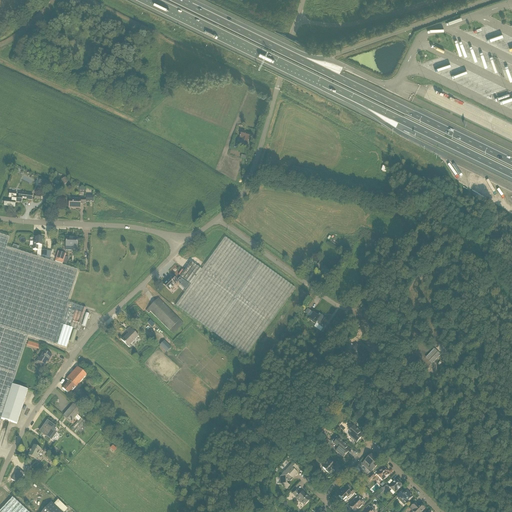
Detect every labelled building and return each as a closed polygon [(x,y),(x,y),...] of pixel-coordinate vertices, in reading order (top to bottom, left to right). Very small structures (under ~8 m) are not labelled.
[(240,146),(246,147),(248,140),(249,140),(251,134),(242,131),(240,138),(242,139),(240,146)] [(394,170),(393,170),(390,169),(384,167),(382,172),(388,174),(392,175),(394,170)] [(43,181),(40,186),(51,191),(53,185),(43,181)] [(5,200),(4,206),(15,207),(15,202),(22,203),(22,199),(32,200),(33,195),(28,194),(28,193),(20,192),(19,197),(16,197),(16,193),(10,192),(9,198),(12,198),(12,201),(5,200)] [(80,204),(85,204),(85,198),(80,198),(80,200),(69,199),(69,209),(73,209),(73,208),(80,208),(80,204)] [(28,390),(12,385),(28,337),(66,349),(73,329),(79,331),(86,309),(66,303),(78,270),(6,247),(9,238),(0,234),(0,422),(1,419),(16,424),(28,390)] [(42,251),(42,239),(36,238),(36,242),(34,242),(33,250),(38,251),(37,256),(41,257),(41,251),(42,251)] [(66,238),(66,247),(66,250),(72,251),(72,248),(77,248),(77,239),(66,238)] [(294,289),(248,255),(225,238),(201,270),(191,263),(180,277),(187,283),(191,285),(188,290),(175,306),(198,323),(246,357),(294,289)] [(343,254),(340,259),(343,261),(348,252),(345,250),(343,254)] [(58,252),(56,260),(55,261),(63,264),(66,255),(58,252)] [(320,262),(316,267),(322,272),(320,275),(326,279),(330,273),(321,266),(323,264),(320,262)] [(179,283),(172,277),(167,282),(167,281),(163,285),(169,291),(175,285),(176,286),(179,283)] [(189,285),(180,278),(178,280),(181,284),(180,285),(185,291),(189,285)] [(146,311),(148,313),(150,312),(169,331),(180,320),(158,299),(146,311)] [(319,326),(325,318),(321,316),(320,318),(313,313),(308,320),(316,325),(314,327),(319,331),(321,327),(319,326)] [(129,334),(122,341),(128,347),(138,337),(129,328),(126,331),(129,334)] [(163,343),(167,339),(160,332),(157,336),(163,343)] [(360,348),(356,345),(351,352),(352,354),(353,355),(359,359),(364,362),(369,355),(366,353),(367,352),(364,351),(365,351),(362,348),(362,349),(360,348)] [(48,363),(52,356),(44,352),(40,358),(39,358),(36,363),(41,366),(42,364),(45,366),(47,363),(48,363)] [(335,359),(331,363),(336,368),(340,364),(335,359)] [(69,382),(62,389),(69,395),(86,376),(77,368),(66,380),(69,382)] [(386,374),(381,370),(373,381),(378,384),(380,382),(382,384),(386,379),(383,377),(386,374)] [(73,405),(63,416),(71,423),(81,411),(73,405)] [(71,430),(75,434),(85,423),(81,419),(71,430)] [(56,427),(51,423),(47,421),(45,424),(39,432),(47,437),(52,429),(54,431),(56,427)] [(356,443),(360,439),(357,436),(360,433),(354,427),(349,432),(351,434),(349,437),(356,443)] [(330,441),(337,447),(338,449),(336,451),(343,458),(347,453),(345,451),(347,448),(335,436),(330,441)] [(41,450),(33,446),(28,455),(36,460),(41,450)] [(371,456),(369,458),(362,464),(371,473),(378,466),(375,463),(377,462),(371,456)] [(329,461),(322,468),(330,475),(333,471),(334,471),(337,468),(329,461)] [(285,472),(284,472),(282,474),(282,475),(280,478),(280,485),(287,490),(289,488),(289,486),(287,485),(287,482),(291,481),(297,474),(294,471),(298,468),(293,463),(285,472)] [(389,474),(383,468),(376,475),(383,482),(390,475),(389,474)] [(18,470),(11,480),(18,484),(25,474),(18,470)] [(369,482),(375,476),(373,474),(367,480),(369,482)] [(360,476),(356,480),(361,484),(365,481),(360,476)] [(402,487),(396,480),(389,488),(395,494),(402,487)] [(339,497),(343,501),(346,498),(348,500),(355,493),(351,490),(349,492),(345,488),(341,492),(342,493),(339,497)] [(311,500),(306,495),(305,495),(302,492),(300,494),(296,490),(292,494),(296,498),(296,499),(300,503),(300,502),(304,506),(311,500)] [(413,497),(407,492),(405,494),(402,491),(397,497),(399,500),(400,499),(406,504),(413,497)] [(359,496),(356,499),(352,503),(353,504),(349,507),(354,511),(357,509),(359,511),(365,505),(361,501),(362,500),(359,496)] [(27,511),(13,499),(0,511),(27,511)] [(43,511),(61,511),(52,503),(43,511)] [(421,511),(425,509),(420,505),(418,507),(415,503),(410,508),(414,511),(413,511),(421,511)]
